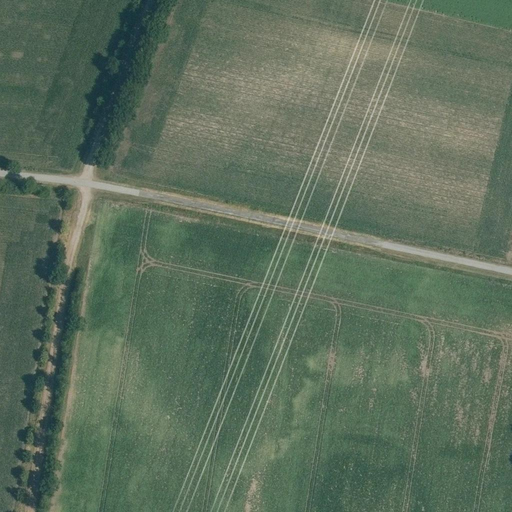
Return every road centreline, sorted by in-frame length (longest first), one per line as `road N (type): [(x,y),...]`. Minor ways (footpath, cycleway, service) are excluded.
road 1 (track): [(148,0),(84,183),(30,511)]
road 2 (unclassified): [(0,175),(92,184),(511,272)]
